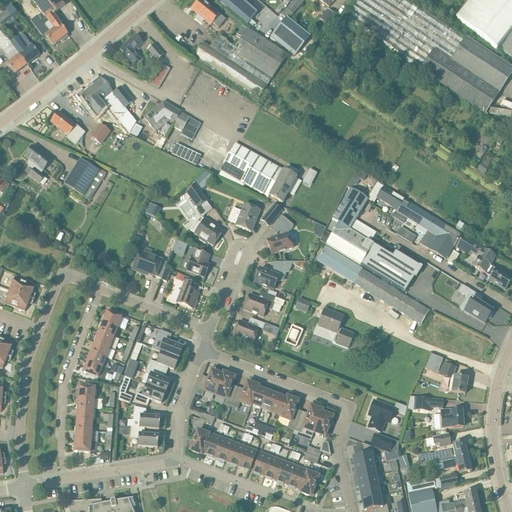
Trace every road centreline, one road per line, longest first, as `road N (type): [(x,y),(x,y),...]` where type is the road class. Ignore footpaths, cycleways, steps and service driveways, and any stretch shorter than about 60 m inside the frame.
road 1 (residential): [(201,350),(340,401),(346,408),(337,443),(350,511)]
road 2 (residential): [(23,488),(23,366),(56,284),(70,277),(100,288)]
road 3 (residential): [(64,480),(65,378),(100,288)]
road 4 (tertiary): [(0,122),(151,0)]
road 5 (residential): [(507,511),(492,404),(511,348)]
